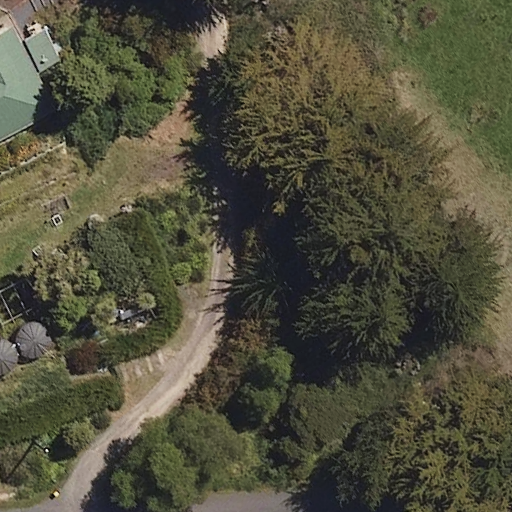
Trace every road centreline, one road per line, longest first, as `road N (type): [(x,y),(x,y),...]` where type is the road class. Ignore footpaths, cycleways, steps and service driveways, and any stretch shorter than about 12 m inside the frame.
road 1 (residential): [(86,511),(89,476),(105,447),(194,363),(221,308),(227,209),(201,0)]
road 2 (residential): [(511,480),(311,511)]
